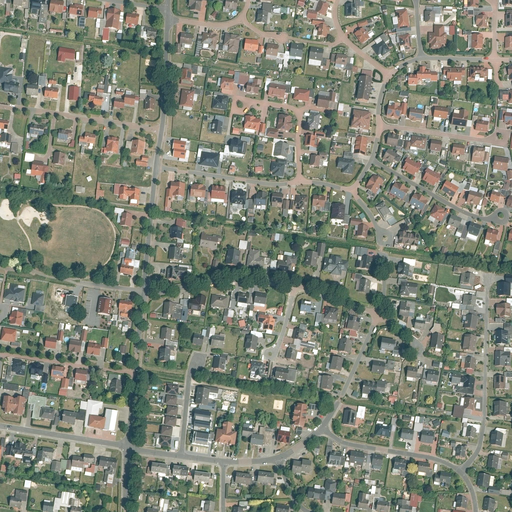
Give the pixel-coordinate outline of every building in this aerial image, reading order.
[(31,0),(30,8),(40,9),(41,5),(45,5),(45,0),(31,0)] [(53,0),(50,0),(49,11),(62,14),(64,2),(53,0)] [(190,7),(190,10),(200,12),(201,0),(189,0),(188,7),(190,7)] [(225,0),(224,9),(236,10),(237,0),(225,0)] [(315,12),(324,16),(329,5),(319,1),(315,12)] [(70,5),(69,14),(81,16),(83,6),(74,4),(74,6),(70,5)] [(345,4),(345,16),(356,16),(356,4),(345,4)] [(87,17),(97,19),(97,15),(101,15),(102,9),(89,7),(87,17)] [(107,22),(106,28),(119,29),(120,22),(119,21),(121,10),(108,8),(106,21),(107,22)] [(395,11),(398,29),(409,27),(407,10),(395,11)] [(258,11),(256,22),(266,24),(268,12),(258,11)] [(307,11),(306,19),(316,20),(316,13),(314,11),(307,11)] [(424,12),(424,22),(434,22),(435,12),(424,12)] [(127,13),(125,24),(137,26),(139,16),(127,13)] [(477,25),(477,27),(487,28),(487,16),(477,16),(477,17),(476,17),(476,25),(477,25)] [(327,37),(327,31),(330,31),(330,26),(328,26),(328,25),(318,24),(318,25),(316,25),(316,28),(318,28),(317,36),(327,37)] [(441,49),(441,44),(446,44),(446,33),(444,33),(444,25),(434,25),(434,33),(428,33),(428,44),(430,44),(430,49),(441,49)] [(148,28),(147,37),(155,38),(157,29),(148,28)] [(362,28),(354,34),(361,44),(369,38),(362,28)] [(201,43),(208,44),(208,48),(215,49),(218,35),(214,34),(214,32),(209,31),(209,34),(203,33),(201,43)] [(180,33),(179,44),(191,45),(193,35),(180,33)] [(223,45),(228,45),(227,51),(237,53),(240,36),(225,33),(223,45)] [(398,36),(400,51),(412,50),(410,34),(398,36)] [(482,35),(471,35),(471,49),(481,49),(482,35)] [(255,50),(257,50),(259,41),(245,39),(243,50),(255,51),(255,50)] [(372,47),(377,55),(380,54),(382,57),(391,51),(383,40),(372,47)] [(303,45),(291,43),(289,56),(301,58),(303,45)] [(277,56),(278,45),(267,44),(265,55),(277,56)] [(64,63),(64,58),(73,60),(75,50),(59,47),(56,61),(64,63)] [(310,47),(308,59),(321,61),(323,49),(310,47)] [(336,54),(335,64),(346,65),(347,55),(336,54)] [(0,83),(4,84),(5,81),(11,82),(13,70),(0,67),(0,83)] [(430,70),(425,70),(425,67),(422,67),(422,82),(430,82),(430,70)] [(484,78),(484,77),(488,77),(488,69),(483,69),(483,67),(470,67),(470,77),(474,78),(475,75),(479,76),(479,78),(484,78)] [(180,79),(190,81),(192,71),(181,69),(180,79)] [(38,76),(37,85),(45,86),(46,77),(38,76)] [(360,76),(358,88),(370,90),(371,78),(360,76)] [(416,77),(407,77),(407,85),(416,85),(416,77)] [(222,78),(220,89),(232,91),(234,80),(222,78)] [(4,84),(3,91),(17,93),(19,83),(11,82),(5,81),(4,84)] [(247,82),(246,93),(258,95),(260,84),(247,82)] [(270,83),(268,95),(283,98),(285,86),(270,83)] [(27,85),(26,95),(36,96),(38,86),(27,85)] [(103,93),(111,94),(112,86),(99,85),(98,96),(103,97),(103,93)] [(69,87),(68,100),(78,101),(79,87),(69,87)] [(45,88),(44,97),(57,99),(58,89),(45,88)] [(295,88),(293,99),(308,102),(309,91),(295,88)] [(358,88),(356,99),(368,101),(370,90),(358,88)] [(145,99),(150,99),(150,97),(146,97),(146,89),(140,89),(139,99),(145,99)] [(179,106),(192,108),(195,93),(181,91),(179,106)] [(93,102),(92,104),(101,105),(102,97),(94,96),(94,95),(89,94),(88,101),(93,102)] [(124,100),(123,103),(134,105),(135,96),(124,95),(124,100)] [(213,98),(212,108),(226,110),(228,97),(217,95),(217,99),(213,98)] [(318,95),(316,107),(328,108),(330,97),(318,95)] [(123,103),(124,100),(114,99),(113,107),(122,108),(123,103)] [(145,99),(144,110),(154,110),(155,99),(150,99),(145,99)] [(387,107),(386,117),(399,119),(399,117),(400,109),(396,108),(396,107),(391,106),(391,107),(387,107)] [(434,107),(433,117),(446,119),(448,108),(434,107)] [(371,112),(353,109),(350,128),(368,130),(371,112)] [(410,109),(408,119),(411,119),(412,121),(415,121),(416,120),(421,121),(423,111),(410,109)] [(453,113),(451,125),(466,128),(467,122),(468,116),(469,111),(460,109),(459,114),(453,113)] [(308,122),(307,127),(318,129),(318,124),(319,125),(320,118),(319,118),(320,114),(310,112),(309,117),(308,117),(307,122),(308,122)] [(279,114),(276,129),(289,131),(290,127),(291,127),(292,122),(291,122),(292,116),(279,114)] [(245,116),(243,128),(259,130),(260,119),(255,119),(255,118),(245,116)] [(0,120),(0,128),(7,130),(8,121),(0,120)] [(476,120),(475,131),(487,132),(489,122),(476,120)] [(221,134),(223,123),(214,122),(212,133),(221,134)] [(30,125),(29,134),(42,136),(43,127),(30,125)] [(59,129),(57,139),(67,141),(68,138),(70,138),(71,132),(59,129)] [(268,129),(267,137),(277,138),(278,130),(268,129)] [(96,135),(85,133),(83,143),(94,144),(96,135)] [(0,134),(0,137),(0,142),(10,143),(11,135),(0,134)] [(388,134),(386,145),(397,146),(398,136),(388,134)] [(306,135),(304,145),(314,147),(315,138),(316,139),(317,136),(306,135)] [(103,148),(103,151),(117,153),(119,138),(107,136),(106,148),(103,148)] [(411,136),(410,146),(425,149),(426,138),(411,136)] [(356,137),(353,154),(365,156),(367,139),(356,137)] [(132,140),(130,153),(142,155),(144,142),(132,140)] [(231,141),(229,153),(244,155),(246,143),(241,142),(241,141),(235,140),(235,141),(231,141)] [(431,140),(429,150),(440,152),(442,142),(431,140)] [(186,144),(174,142),(172,150),(174,150),(173,157),(185,159),(186,151),(185,151),(186,144)] [(276,142),(274,156),(286,158),(288,144),(276,142)] [(453,144),(452,154),(463,155),(464,145),(453,144)] [(474,147),(472,156),(484,158),(485,149),(474,147)] [(388,149),(382,158),(391,163),(397,154),(388,149)] [(55,152),(53,164),(63,166),(65,154),(55,152)] [(201,153),(199,166),(217,169),(219,156),(201,153)] [(309,165),(318,167),(320,156),(311,155),(309,165)] [(149,167),(150,157),(144,156),(143,160),(137,160),(137,166),(149,167)] [(494,156),(492,169),(507,171),(509,159),(494,156)] [(337,168),(343,168),(342,173),(352,175),(354,159),(338,157),(337,168)] [(404,166),(402,169),(408,172),(414,162),(408,158),(407,161),(405,160),(402,165),(404,166)] [(36,172),(42,173),(43,162),(32,160),(31,171),(32,171),(31,175),(36,175),(36,172)] [(271,172),(274,172),(273,176),(282,177),(285,164),(272,162),(271,172)] [(419,165),(414,162),(408,172),(413,175),(415,172),(417,173),(420,168),(418,167),(419,165)] [(424,176),(422,180),(428,183),(434,171),(429,168),(427,171),(425,170),(422,175),(424,176)] [(440,174),(434,171),(428,183),(434,186),(435,183),(437,184),(440,178),(439,177),(440,174)] [(374,175),(365,188),(375,194),(383,181),(374,175)] [(446,181),(441,190),(453,197),(458,187),(446,181)] [(171,198),(171,196),(183,197),(185,184),(170,182),(170,189),(166,188),(165,197),(171,198)] [(511,183),(505,182),(502,189),(508,191),(511,183)] [(389,193),(402,201),(408,190),(395,183),(389,193)] [(197,197),(198,184),(193,184),(193,185),(191,185),(190,196),(197,197)] [(198,184),(197,197),(205,198),(206,186),(203,186),(203,185),(198,184)] [(102,194),(99,194),(100,186),(96,186),(95,204),(98,204),(98,200),(102,201),(102,200),(103,200),(103,196),(103,195),(102,194)] [(118,200),(127,200),(127,196),(130,196),(130,200),(139,201),(140,189),(119,187),(118,200)] [(470,190),(467,202),(473,204),(476,192),(470,190)] [(492,191),(489,200),(499,203),(502,194),(492,191)] [(482,194),(476,192),(473,204),(479,206),(482,194)] [(231,203),(245,205),(246,194),(232,193),(231,203)] [(267,194),(256,193),(255,205),(266,206),(267,194)] [(271,203),(282,204),(283,194),(272,193),(271,203)] [(415,193),(409,203),(422,211),(428,201),(415,193)] [(293,206),(299,207),(299,210),(306,211),(308,196),(300,195),(300,196),(296,196),(296,201),(294,201),(293,206)] [(312,206),(324,207),(325,196),(313,195),(312,206)] [(384,201),(375,207),(385,222),(394,216),(384,201)] [(333,204),(331,219),(343,220),(345,205),(333,204)] [(428,215),(441,222),(446,213),(443,212),(445,210),(435,204),(428,215)] [(121,213),(119,226),(130,228),(132,215),(121,213)] [(452,215),(448,225),(458,229),(462,219),(452,215)] [(471,222),(467,232),(478,236),(481,226),(471,222)] [(358,225),(356,236),(366,237),(368,226),(358,225)] [(169,234),(171,234),(170,239),(182,240),(183,228),(170,227),(169,234)] [(485,239),(497,242),(500,231),(488,228),(485,239)] [(202,232),(199,246),(216,249),(218,237),(206,235),(206,233),(202,232)] [(400,232),(398,244),(404,245),(406,244),(409,244),(411,246),(417,247),(419,235),(413,234),(412,234),(408,234),(408,233),(400,232)] [(168,260),(178,261),(180,249),(169,248),(168,260)] [(237,266),(240,251),(228,249),(225,264),(237,266)] [(265,257),(259,256),(260,251),(250,249),(247,267),(263,269),(265,257)] [(304,264),(316,267),(318,253),(307,251),(304,264)] [(283,255),(282,261),(278,261),(276,271),(290,273),(291,264),(296,265),(297,256),(291,255),(291,256),(283,255)] [(331,255),(330,259),(325,258),(323,271),(330,272),(329,274),(341,276),(342,271),(347,272),(349,261),(342,260),(342,257),(331,255)] [(357,261),(356,268),(370,270),(372,258),(363,256),(362,262),(357,261)] [(408,277),(409,266),(399,264),(397,275),(408,277)] [(121,266),(119,274),(132,276),(134,268),(121,266)] [(167,279),(176,280),(176,276),(186,277),(187,269),(168,268),(167,279)] [(462,284),(473,286),(475,275),(464,273),(462,284)] [(358,291),(369,293),(371,281),(360,279),(358,291)] [(408,296),(409,292),(417,294),(418,285),(401,282),(399,295),(408,296)] [(511,283),(498,283),(498,297),(511,297),(511,283)] [(25,289),(18,288),(19,286),(11,284),(10,290),(6,289),(4,298),(10,299),(10,301),(23,303),(25,289)] [(237,302),(248,304),(249,294),(238,292),(237,302)] [(255,292),(254,303),(265,305),(267,294),(255,292)] [(33,293),(31,305),(36,305),(42,306),(44,295),(33,293)] [(196,295),(195,300),(190,299),(188,309),(200,311),(201,305),(205,306),(206,297),(196,295)] [(212,295),(210,306),(226,308),(227,297),(212,295)] [(467,295),(466,305),(475,307),(477,297),(467,295)] [(66,296),(64,307),(76,308),(78,298),(74,297),(74,296),(70,296),(66,296)] [(99,298),(97,313),(110,315),(112,300),(99,298)] [(120,301),(119,309),(131,311),(132,302),(120,301)] [(301,302),(300,311),(310,312),(312,302),(304,301),(304,302),(301,302)] [(163,314),(174,315),(175,304),(164,302),(163,314)] [(497,314),(501,315),(501,317),(510,317),(510,304),(497,304),(497,314)] [(400,306),(399,316),(408,317),(410,308),(400,306)] [(339,309),(325,307),(323,319),(337,321),(339,309)] [(229,325),(233,325),(234,311),(225,310),(224,322),(229,322),(229,325)] [(23,314),(11,312),(11,315),(10,315),(9,321),(10,321),(10,324),(21,326),(23,314)] [(257,322),(263,323),(262,329),(273,331),(275,319),(272,319),(273,317),(259,315),(257,322)] [(466,315),(464,327),(476,329),(478,317),(466,315)] [(350,316),(346,329),(357,332),(360,319),(350,316)] [(421,330),(423,330),(425,321),(415,320),(414,328),(417,329),(417,332),(420,332),(421,330)] [(17,330),(2,328),(0,341),(14,343),(17,330)] [(161,328),(160,339),(170,340),(171,329),(161,328)] [(295,329),(292,339),(302,341),(304,331),(295,329)] [(496,331),(496,344),(508,345),(508,331),(496,331)] [(194,334),(192,344),(202,346),(204,336),(194,334)] [(444,336),(432,334),(430,347),(442,349),(444,336)] [(465,334),(462,350),(474,352),(477,336),(465,334)] [(247,335),(245,348),(256,350),(258,338),(247,335)] [(212,336),(211,346),(223,348),(225,338),(212,336)] [(46,338),(44,348),(55,350),(57,339),(46,338)] [(341,338),(338,351),(349,354),(352,341),(341,338)] [(380,349),(393,351),(395,340),(382,338),(380,349)] [(70,340),(68,352),(80,354),(82,342),(70,340)] [(88,343),(87,354),(99,356),(101,345),(88,343)] [(128,347),(120,346),(118,354),(126,355),(128,347)] [(160,349),(158,361),(169,362),(171,350),(160,349)] [(288,349),(285,358),(295,361),(297,351),(288,349)] [(511,352),(495,352),(495,366),(509,367),(509,362),(511,362),(511,352)] [(343,359),(332,356),(329,369),(340,372),(343,359)] [(215,358),(213,368),(224,370),(226,360),(215,358)] [(466,358),(464,369),(474,370),(476,359),(466,358)] [(12,372),(17,373),(16,375),(24,376),(26,363),(22,362),(22,361),(14,360),(12,372)] [(249,372),(255,373),(254,376),(262,377),(264,363),(251,361),(249,372)] [(371,372),(383,374),(386,363),(373,361),(371,372)] [(32,363),(30,375),(41,377),(43,365),(32,363)] [(52,366),(51,377),(63,379),(65,368),(52,366)] [(408,367),(406,377),(416,378),(417,368),(408,367)] [(276,368),(274,378),(287,380),(289,370),(276,368)] [(76,369),(74,380),(85,381),(87,371),(76,369)] [(428,370),(426,381),(437,383),(439,372),(428,370)] [(459,382),(464,383),(463,388),(473,389),(475,378),(466,377),(466,375),(453,373),(453,374),(450,374),(449,378),(452,378),(451,383),(459,384),(459,382)] [(322,376),(320,389),(331,391),(333,377),(322,376)] [(506,377),(495,376),(495,389),(506,389),(506,377)] [(19,392),(20,385),(8,384),(8,380),(3,379),(2,383),(5,384),(4,390),(19,392)] [(122,382),(111,380),(109,393),(120,395),(122,382)] [(367,398),(368,395),(375,396),(377,384),(364,381),(361,398),(367,398)] [(168,385),(166,394),(177,396),(179,387),(168,385)] [(210,390),(198,388),(197,396),(209,398),(210,390)] [(396,405),(398,397),(390,395),(389,401),(392,401),(391,404),(396,405)] [(33,398),(29,397),(28,404),(34,405),(32,420),(42,421),(42,420),(56,421),(57,410),(46,408),(47,398),(33,396),(33,398)] [(177,397),(166,396),(165,404),(176,406),(177,397)] [(209,398),(197,396),(195,404),(207,406),(209,398)] [(465,397),(463,408),(473,410),(475,399),(465,397)] [(13,399),(3,398),(2,410),(4,410),(3,414),(23,416),(25,400),(17,399),(17,400),(15,399),(15,400),(13,400),(13,399)] [(507,402),(494,401),(494,416),(506,416),(507,402)] [(294,407),(291,426),(304,428),(307,406),(297,404),(296,407),(294,407)] [(178,408),(167,406),(166,415),(176,416),(178,408)] [(342,424),(354,426),(357,412),(345,410),(342,424)] [(61,422),(74,424),(76,414),(63,411),(61,422)] [(211,413),(195,411),(194,420),(195,420),(194,427),(207,429),(208,421),(209,422),(211,413)] [(89,416),(88,427),(103,429),(105,418),(89,416)] [(177,418),(166,416),(165,425),(175,427),(177,418)] [(222,430),(217,430),(215,442),(234,445),(236,432),(231,432),(232,424),(223,422),(222,430)] [(377,423),(375,435),(389,437),(391,425),(377,423)] [(172,428),(162,426),(161,435),(171,437),(172,428)] [(241,436),(251,438),(251,435),(252,435),(253,429),(243,427),(241,436)] [(261,427),(260,435),(268,436),(267,444),(272,444),(274,429),(261,427)] [(467,427),(465,437),(474,438),(476,428),(467,427)] [(400,439),(412,440),(413,430),(402,429),(400,439)] [(279,430),(277,442),(289,444),(291,432),(279,430)] [(422,430),(420,443),(432,444),(434,432),(422,430)] [(450,438),(452,432),(444,430),(442,436),(450,438)] [(191,444),(209,447),(211,434),(193,432),(191,444)] [(490,444),(501,446),(504,434),(492,432),(490,444)] [(250,444),(262,446),(264,437),(252,435),(251,435),(251,438),(250,444)] [(160,437),(159,445),(170,447),(171,438),(160,437)] [(15,444),(13,455),(23,456),(22,463),(31,464),(32,452),(25,451),(26,445),(15,444)] [(456,446),(455,456),(464,457),(466,448),(456,446)] [(44,463),(44,458),(52,459),(54,449),(42,448),(42,451),(38,450),(36,462),(44,463)] [(339,452),(330,451),(328,464),(340,466),(342,451),(339,450),(339,452)] [(351,451),(348,465),(356,467),(356,465),(362,466),(365,453),(351,451)] [(73,456),(71,467),(82,469),(83,468),(87,468),(88,464),(92,464),(93,455),(84,454),(83,458),(73,456)] [(373,454),(372,465),(381,466),(383,456),(373,454)] [(497,469),(499,457),(489,456),(487,468),(497,469)] [(100,457),(99,466),(116,469),(117,460),(100,457)] [(395,458),(394,469),(404,471),(406,460),(395,458)] [(294,461),(292,473),(301,474),(301,472),(309,473),(312,461),(302,459),(302,462),(294,461)] [(416,472),(428,474),(430,464),(417,462),(416,472)] [(150,472),(158,473),(159,464),(152,463),(150,472)] [(159,464),(158,473),(166,474),(167,465),(159,464)] [(180,476),(181,467),(173,466),(172,475),(180,476)] [(181,467),(180,476),(187,477),(188,468),(181,467)] [(201,482),(202,472),(195,471),(193,481),(201,482)] [(202,472),(201,482),(208,483),(210,474),(202,472)] [(257,482),(265,483),(266,472),(259,472),(257,482)] [(266,472),(265,483),(272,484),(273,473),(266,472)] [(441,472),(439,482),(450,483),(451,474),(441,472)] [(236,473),(235,483),(242,484),(244,474),(236,473)] [(244,474),(242,484),(250,486),(251,475),(244,474)] [(479,474),(477,486),(489,488),(491,476),(479,474)] [(308,488),(307,498),(324,501),(326,490),(308,488)] [(334,492),(332,504),(344,506),(346,494),(334,492)] [(357,508),(367,510),(368,501),(365,500),(366,494),(360,493),(357,508)] [(456,496),(454,507),(466,509),(468,498),(456,496)] [(10,497),(9,507),(20,509),(21,499),(10,497)] [(494,511),(496,500),(485,498),(483,511),(490,511),(494,511)] [(205,501),(203,511),(206,511),(213,511),(215,503),(205,501)] [(377,501),(376,511),(380,511),(387,511),(389,502),(377,501)] [(42,511),(45,511),(52,511),(54,503),(44,502),(42,511)]
